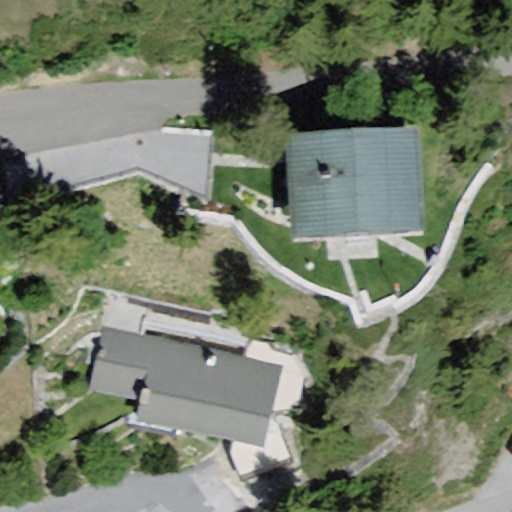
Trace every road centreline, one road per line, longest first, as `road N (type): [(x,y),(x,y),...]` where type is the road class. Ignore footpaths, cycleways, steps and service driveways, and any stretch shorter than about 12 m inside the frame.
road 1 (track): [(511,64),(187,101)]
road 2 (residential): [(0,129),(187,101)]
